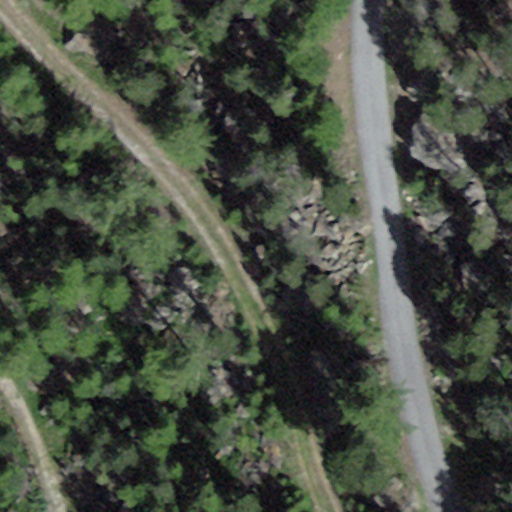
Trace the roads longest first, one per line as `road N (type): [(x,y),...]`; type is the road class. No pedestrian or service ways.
road 1 (track): [(0,13),(203,225),(289,392),(329,511)]
road 2 (track): [(452,511),(367,101),(373,0)]
